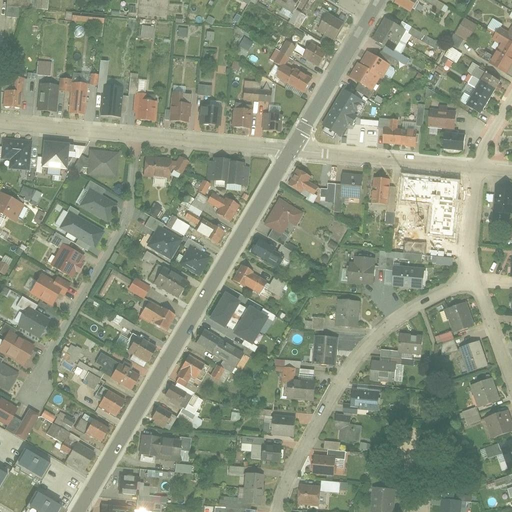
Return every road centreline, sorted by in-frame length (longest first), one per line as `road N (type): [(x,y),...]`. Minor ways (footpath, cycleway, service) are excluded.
road 1 (tertiary): [(79,511),(290,151)]
road 2 (residential): [(277,511),(298,458),(360,353),(397,319),(474,280)]
road 3 (residential): [(138,134),(130,216),(37,385)]
road 4 (residential): [(475,167),(290,151)]
road 5 (tertiary): [(290,151),(369,17)]
road 6 (residential): [(290,151),(138,134)]
road 7 (residential): [(138,134),(0,123)]
